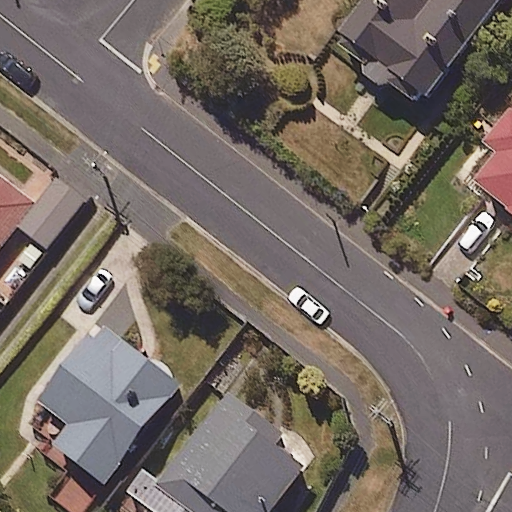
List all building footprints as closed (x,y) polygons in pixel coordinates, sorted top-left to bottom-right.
[(504,0),(368,0),(339,40),(426,105),(504,0)] [(511,122),(469,176),(511,211),(511,122)] [(0,252),(36,205),(0,178),(0,252)] [(87,202),(61,181),(22,228),(49,250),(87,202)] [(182,386),(99,325),(42,402),(73,425),(50,456),(102,494),(182,386)] [(280,434),(231,396),(190,448),(131,492),(156,511),(275,511),(308,471),(272,443),(280,434)]
